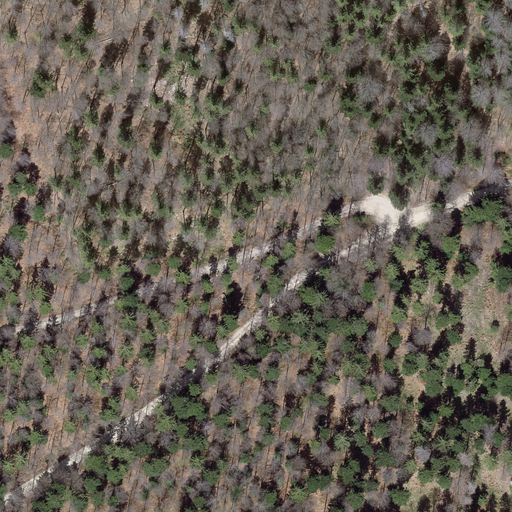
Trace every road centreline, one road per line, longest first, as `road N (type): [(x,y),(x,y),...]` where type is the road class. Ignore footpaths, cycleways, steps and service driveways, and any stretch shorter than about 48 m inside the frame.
road 1 (track): [(0,331),(201,272),(356,204),(380,203),(395,219),(382,237),(300,290),(187,392),(6,511)]
road 2 (track): [(511,185),(395,224)]
